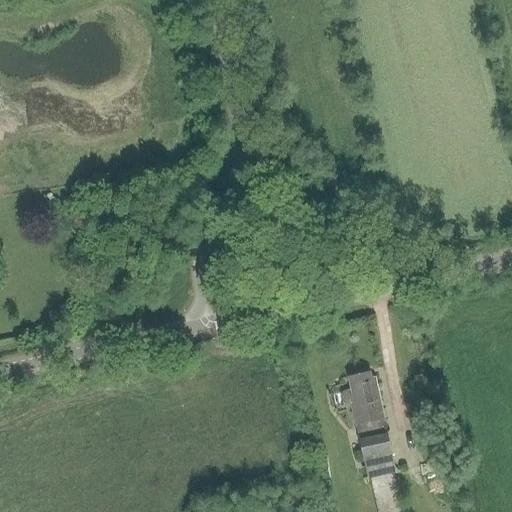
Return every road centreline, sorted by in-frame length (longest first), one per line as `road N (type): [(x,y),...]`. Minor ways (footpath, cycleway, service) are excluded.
road 1 (unclassified): [(213,324),(201,258),(237,146),(237,100),(216,0)]
road 2 (tertiary): [(511,259),(213,324)]
road 3 (tertiary): [(0,373),(213,324)]
